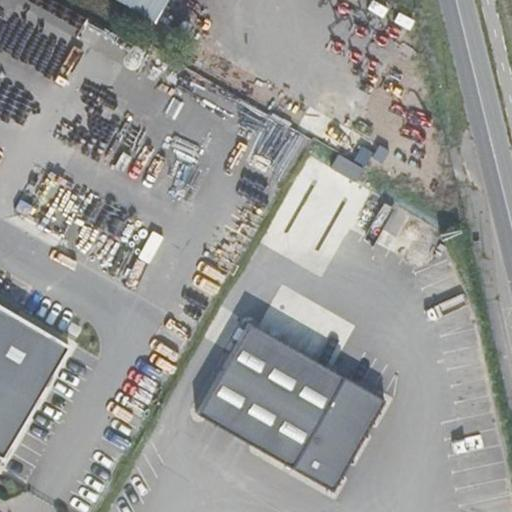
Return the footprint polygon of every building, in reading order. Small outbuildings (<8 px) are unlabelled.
[(121,0),(153,18),(162,0),(121,0)] [(306,0),(290,31),(354,65),(387,0),(306,0)] [(432,106),(421,65),(426,63),(423,46),(395,52),(399,70),(380,74),(390,115),(432,106)] [(318,109),(265,78),(252,103),(305,133),(318,109)] [(356,179),(363,165),(339,152),(332,167),(356,179)] [(365,169),(330,227),(357,243),(391,185),(365,169)] [(70,346),(0,306),(0,467),(1,468),(70,346)] [(386,403),(246,324),(194,416),(334,496),(386,403)]
